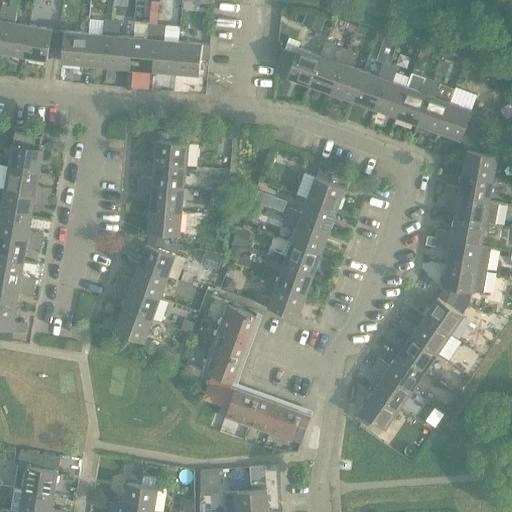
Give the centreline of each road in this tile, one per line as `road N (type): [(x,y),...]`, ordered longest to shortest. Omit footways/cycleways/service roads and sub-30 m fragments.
road 1 (residential): [(328,375),(398,246),(415,162),(291,118),(94,99)]
road 2 (residential): [(83,357),(83,330),(59,315),(94,99)]
road 3 (residential): [(321,511),(328,375)]
